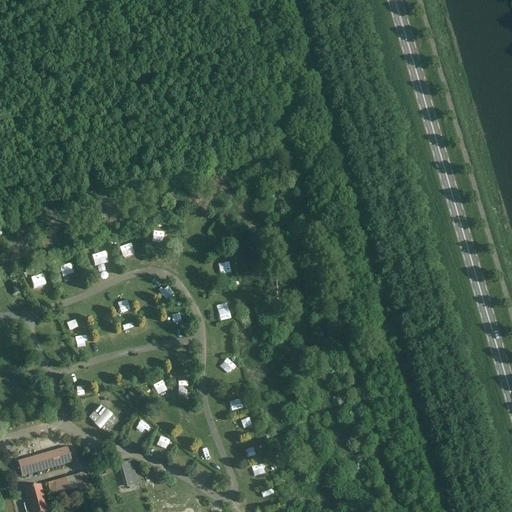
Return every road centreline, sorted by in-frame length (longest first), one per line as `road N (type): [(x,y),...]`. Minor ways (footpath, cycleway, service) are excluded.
road 1 (track): [(339,0),(487,511)]
road 2 (secondary): [(511,393),(394,0)]
